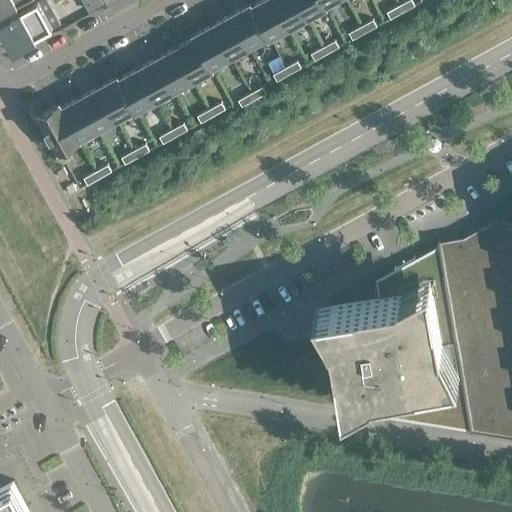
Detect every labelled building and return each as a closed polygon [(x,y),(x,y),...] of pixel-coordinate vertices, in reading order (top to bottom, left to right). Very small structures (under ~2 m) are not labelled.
[(0,0),(0,10),(18,0),(0,0)] [(35,0),(0,19),(15,46),(59,22),(59,21),(52,24),(38,0),(35,0)] [(103,0),(84,0),(90,10),(105,2),(103,0)] [(250,2),(269,37),(288,27),(273,0),(261,0),(252,5),(251,2),(250,2)] [(273,0),(288,27),(307,17),(297,0),(273,0)] [(297,0),(307,17),(326,6),(322,0),(297,0)] [(402,11),(409,7),(405,0),(398,4),(402,11)] [(269,37),(250,2),(231,13),(248,44),(266,34),(268,38),(269,37)] [(395,15),(402,11),(398,4),(391,8),(395,15)] [(212,23),(229,55),(248,44),(231,13),(212,23)] [(364,32),(371,28),(367,21),(360,25),(364,32)] [(193,34),(212,68),(213,68),(211,65),(229,55),(212,23),(193,34)] [(357,35),(364,32),(360,25),(354,28),(357,35)] [(212,68),(193,34),(192,34),(194,37),(176,47),(193,79),(212,68)] [(326,52),(333,48),(329,41),(323,45),(326,52)] [(319,56),(326,52),(323,45),(316,49),(319,56)] [(157,57),(174,89),(193,79),(176,47),(157,57)] [(138,68),(155,99),(174,89),(157,57),(138,68)] [(292,62),(285,66),(289,73),(295,69),(292,62)] [(282,77),(289,73),(285,66),(278,70),(282,77)] [(117,75),(136,110),(155,99),(138,68),(120,78),(118,75),(117,75)] [(136,110),(117,75),(98,85),(116,117),(134,107),(136,110)] [(79,96),(97,127),(116,117),(98,85),(79,96)] [(257,88),(250,92),(253,99),(260,95),(257,88)] [(247,103),(253,99),(250,92),(243,96),(247,103)] [(59,103),(78,138),(97,127),(79,96),(61,106),(59,102),(59,103)] [(78,138),(59,103),(39,114),(46,126),(45,127),(51,136),(58,148),(78,138)] [(213,114),(220,111),(216,104),(209,107),(213,114)] [(206,118),(213,114),(209,107),(202,111),(206,118)] [(178,124),(171,128),(175,135),(182,131),(178,124)] [(168,139),(175,135),(171,128),(164,132),(168,139)] [(140,145),(133,149),(137,156),(144,152),(140,145)] [(137,156),(133,149),(126,153),(130,160),(137,156)] [(102,166),(95,170),(99,177),(106,173),(102,166)] [(99,177),(95,170),(88,173),(92,180),(99,177)] [(439,238),(472,429),(472,428),(511,434),(511,219),(499,215),(463,234),(439,238)] [(378,295),(327,304),(331,335),(343,406),(344,405),(345,408),(470,428),(470,429),(472,429),(439,238),(437,238),(438,244),(375,278),(378,295)] [(0,511),(31,511),(11,475),(0,481),(0,511)]
